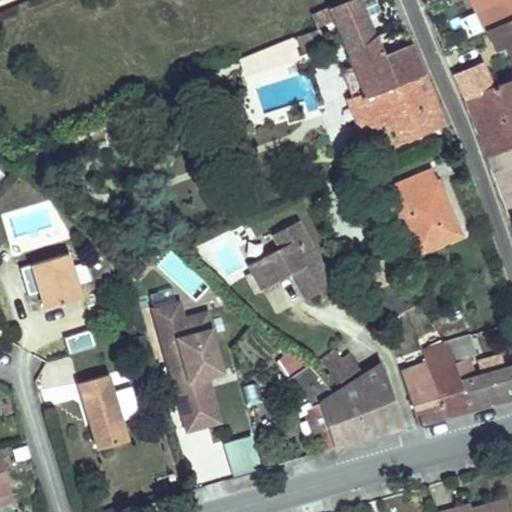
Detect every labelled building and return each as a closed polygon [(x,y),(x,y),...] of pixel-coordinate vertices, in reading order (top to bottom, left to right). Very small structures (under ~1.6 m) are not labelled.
[(360,0),(342,0),(333,4),(345,32),(369,21),(360,0)] [(511,0),(473,0),(487,30),(511,18),(511,0)] [(511,18),(487,30),(477,34),(486,56),(511,44),(511,18)] [(369,21),(345,32),(354,54),(365,44),(375,38),(369,21)] [(303,35),(297,37),(303,50),(323,41),(318,28),(316,29),(303,35)] [(411,41),(407,33),(378,44),(375,38),(365,44),(354,54),(358,64),(411,41)] [(388,145),(445,122),(411,41),(358,64),(357,64),(367,91),(356,96),(352,97),(362,123),(352,127),(356,139),(382,128),(388,145)] [(452,45),(445,48),(448,56),(455,53),(452,45)] [(480,62),(455,73),(466,99),(484,91),(484,89),(502,81),(496,70),(486,74),(480,62)] [(357,64),(345,68),(356,96),(367,91),(357,64)] [(484,91),(466,99),(483,141),(489,157),(511,148),(511,82),(486,93),(484,91)] [(511,148),(489,157),(510,215),(511,221),(511,148)] [(396,199),(383,205),(391,223),(404,217),(419,253),(461,235),(433,167),(391,185),(396,199)] [(333,283),(297,219),(272,232),(280,246),(248,263),(261,288),(293,270),(308,296),(333,283)] [(70,254),(23,269),(27,285),(39,282),(48,311),(84,299),(70,254)] [(379,296),(366,303),(376,322),(389,316),(379,296)] [(226,368),(212,306),(186,312),(182,297),(154,303),(182,430),(223,421),(212,371),(226,368)] [(389,316),(376,322),(377,324),(389,318),(389,316)] [(472,333),(445,341),(469,409),(489,403),(511,396),(511,367),(466,380),(460,359),(478,353),(472,334),(472,333)] [(427,363),(446,415),(463,410),(469,409),(445,341),(428,347),(424,336),(418,338),(427,363)] [(276,356),(289,376),(306,365),(293,345),(276,356)] [(335,349),(322,358),(332,370),(327,375),(333,381),(338,378),(342,382),(361,366),(351,355),(343,361),(335,349)] [(418,423),(446,415),(427,363),(402,373),(418,423)] [(318,405),(332,449),(392,433),(403,430),(381,364),(318,405)] [(109,375),(80,383),(100,449),(128,441),(109,375)] [(193,434),(194,478),(229,477),(228,433),(193,434)] [(236,474),(262,466),(253,433),(226,440),(236,474)] [(0,502),(14,498),(0,450),(0,502)] [(448,511),(447,509),(434,511),(511,511),(507,498),(457,511),(448,511)]
